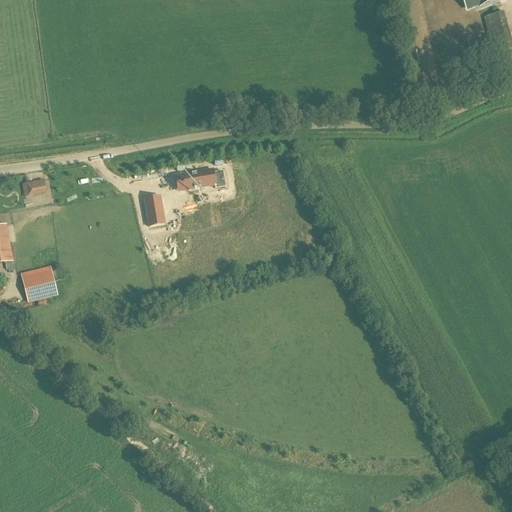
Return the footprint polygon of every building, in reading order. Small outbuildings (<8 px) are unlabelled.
[(215,186),(224,185),(222,169),(213,171),(212,168),(180,173),(182,188),(215,183),(215,186)] [(46,193),(44,181),(26,185),(28,197),(46,193)] [(164,195),(149,197),(153,225),(169,222),(164,195)] [(0,264),(12,262),(6,226),(0,227),(0,264)] [(28,303),(58,296),(51,267),(21,274),(22,279),(28,303)]
